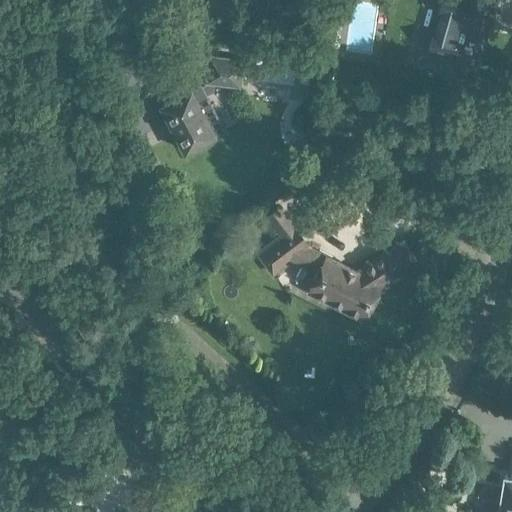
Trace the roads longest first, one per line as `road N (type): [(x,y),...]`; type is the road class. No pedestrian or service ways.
road 1 (residential): [(363,504),(138,270),(93,206),(66,144),(52,76),(52,0)]
road 2 (residential): [(232,511),(0,270)]
road 3 (residential): [(363,504),(451,381),(511,268)]
